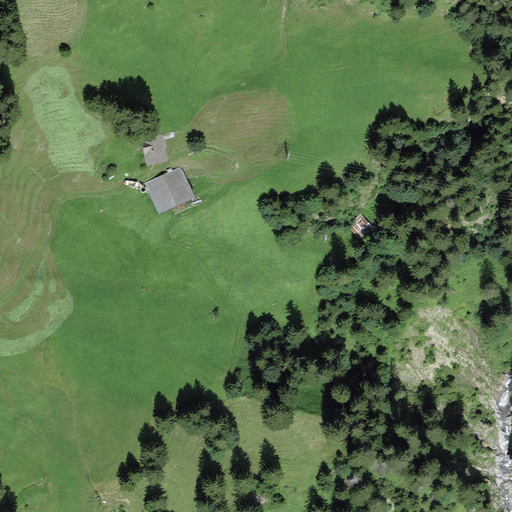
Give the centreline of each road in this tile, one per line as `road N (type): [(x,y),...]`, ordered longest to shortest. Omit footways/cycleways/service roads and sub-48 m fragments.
road 1 (track): [(0,308),(48,240),(60,202),(121,187),(192,150),(223,152),(236,158),(237,176),(167,232),(192,247),(237,315),(231,366),(218,382)]
road 2 (track): [(177,157),(191,123),(211,103),(277,64),(290,0)]
